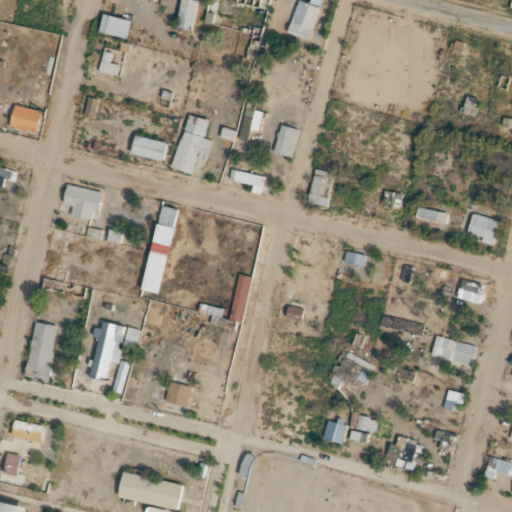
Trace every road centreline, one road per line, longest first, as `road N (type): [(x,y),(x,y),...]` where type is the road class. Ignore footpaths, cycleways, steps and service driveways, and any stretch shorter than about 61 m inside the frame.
road 1 (residential): [(511,279),(0,154)]
road 2 (residential): [(341,0),(227,424)]
road 3 (residential): [(78,0),(0,335)]
road 4 (residential): [(511,254),(455,511)]
road 5 (residential): [(481,511),(229,442)]
road 6 (residential): [(0,387),(229,442)]
road 7 (residential): [(224,462),(0,407)]
road 8 (residential): [(511,36),(370,0)]
